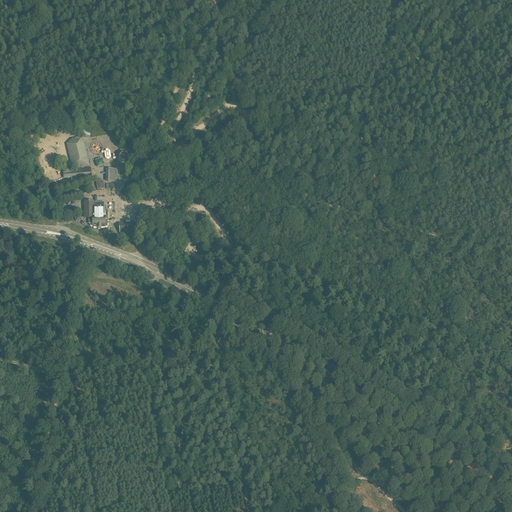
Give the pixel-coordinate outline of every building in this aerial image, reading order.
[(117,182),(117,170),(109,169),(108,182),(117,182)] [(64,180),(92,176),(91,171),(71,174),(70,171),(63,172),(64,180)] [(103,181),(102,177),(98,178),(98,182),(96,182),(98,190),(104,189),(103,181)] [(107,226),(108,226),(108,209),(104,210),(104,202),(93,203),(93,202),(85,202),(85,218),(89,218),(89,224),(90,224),(90,226),(91,227),(93,227),(93,228),(97,228),(98,229),(100,229),(101,228),(105,228),(105,227),(107,227),(107,226)] [(120,224),(120,233),(133,232),(133,229),(133,227),(133,224),(120,224)]
